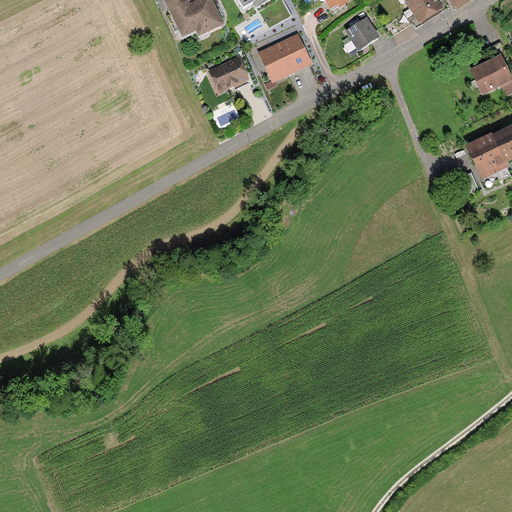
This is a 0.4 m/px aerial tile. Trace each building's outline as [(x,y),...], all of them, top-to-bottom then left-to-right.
[(184,0),(164,0),(181,38),(195,31),(197,36),(221,25),(209,0),(199,0),(187,6),(184,0)] [(237,0),(244,9),(258,0),(237,0)] [(350,0),(326,0),(333,11),(350,0)] [(406,0),(412,8),(424,0),(406,0)] [(436,0),(424,0),(412,8),(421,23),(442,9),(436,0)] [(473,0),(451,0),(459,11),(474,1),(473,0)] [(366,21),(347,34),(353,43),(357,48),(358,51),(378,39),(366,21)] [(262,53),(258,55),(271,81),(272,82),(309,64),(296,36),(262,53)] [(348,52),(357,48),(353,43),(344,46),(348,52)] [(487,50),(492,60),(501,55),(502,57),(508,54),(501,43),(487,50)] [(258,55),(262,53),(258,46),(252,48),(256,56),(258,55)] [(492,60),(469,70),(483,97),(501,87),(506,98),(511,94),(511,77),(502,57),(501,55),(492,60)] [(236,59),(209,73),(218,93),(246,79),(236,59)] [(272,82),(271,81),(264,84),(267,90),(274,87),(272,82)] [(220,125),(241,121),(239,111),(218,116),(220,125)] [(511,125),(493,135),(507,164),(511,161),(511,125)] [(509,168),(507,164),(493,135),(492,134),(465,146),(481,181),(509,168)] [(471,173),(454,181),(462,199),(479,191),(471,173)]
